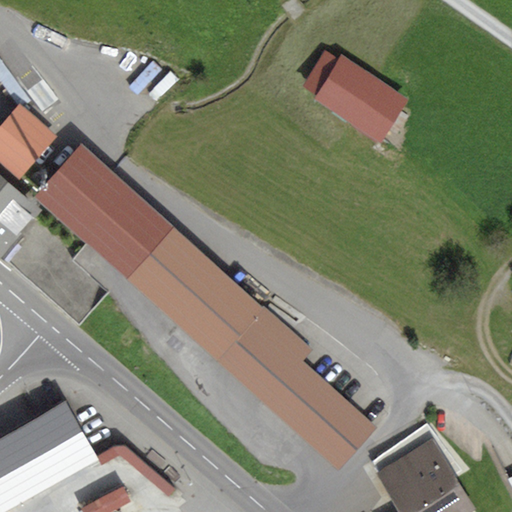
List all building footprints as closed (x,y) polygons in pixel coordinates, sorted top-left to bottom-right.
[(338,61),(324,52),(302,86),(315,95),(313,98),(380,142),(408,100),(341,56),(338,61)] [(57,136),(19,102),(0,124),(0,163),(18,179),(57,136)] [(312,350),(80,143),(31,197),(337,470),(376,427),(302,361),(312,350)] [(41,210),(0,174),(0,255),(0,256),(33,218),(41,210)] [(76,254),(33,218),(0,256),(79,326),(108,293),(71,260),(76,254)] [(66,399),(0,436),(0,511),(1,511),(98,460),(96,457),(66,399)] [(378,472),(376,473),(400,511),(472,511),(476,510),(454,475),(462,471),(426,423),(371,462),(378,472)] [(113,447),(96,457),(98,460),(101,465),(119,455),(168,497),(175,490),(124,446),(113,447)] [(122,487),(81,509),(82,511),(111,511),(130,502),(122,487)]
